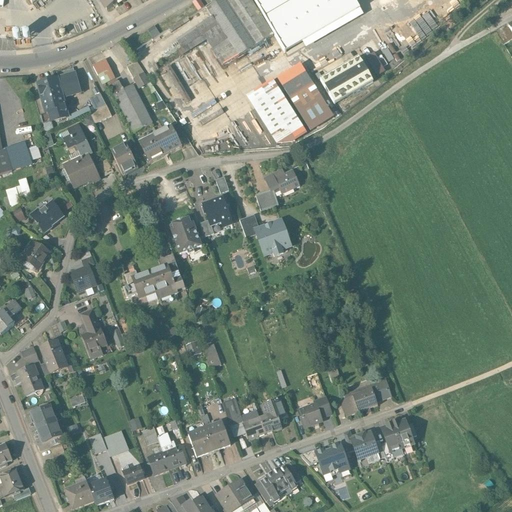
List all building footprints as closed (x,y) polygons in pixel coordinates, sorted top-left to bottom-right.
[(99,0),(107,11),(122,0),(99,0)] [(237,62),(274,40),(249,0),(222,0),(224,2),(207,12),(213,21),(175,45),(180,52),(177,54),(183,63),(206,49),(219,70),(236,60),(237,62)] [(349,0),(249,0),(274,40),(284,57),(302,46),(305,52),(361,19),(349,0)] [(373,54),(364,59),(375,79),(384,75),(373,54)] [(374,85),(359,60),(320,83),(334,107),(374,85)] [(114,77),(105,61),(93,68),(101,84),(114,77)] [(137,62),(127,68),(139,89),(149,83),(137,62)] [(332,120),(299,68),(278,82),(310,134),(332,120)] [(76,75),(37,86),(42,104),(43,104),(46,115),(49,114),(51,122),(68,117),(63,99),(81,94),(76,75)] [(119,85),(111,89),(134,135),(153,126),(133,86),(126,90),(124,86),(120,88),(119,85)] [(303,134),(272,86),(247,101),(278,150),(303,134)] [(95,125),(112,117),(106,107),(90,114),(95,125)] [(46,115),(39,116),(45,135),(53,131),(51,122),(49,114),(46,115)] [(172,127),(140,144),(151,166),(183,149),(172,127)] [(82,133),(64,142),(69,152),(76,148),(81,158),(88,155),(89,158),(93,156),(82,133)] [(126,145),(111,153),(122,175),(138,168),(126,145)] [(37,148),(26,151),(30,163),(41,159),(37,148)] [(0,153),(0,150),(0,177),(2,176),(3,179),(9,177),(8,174),(12,173),(4,152),(0,153)] [(64,170),(74,189),(93,181),(94,183),(100,180),(89,158),(88,155),(81,158),(80,159),(81,162),(64,170)] [(107,160),(99,164),(105,177),(114,173),(107,160)] [(299,190),(291,173),(283,176),(281,173),(266,180),(273,195),(276,201),(299,190)] [(216,184),(221,199),(229,196),(225,182),(216,184)] [(276,201),(273,195),(258,200),(264,214),(279,208),(276,201)] [(232,220),(225,200),(202,207),(208,224),(209,228),(211,227),(232,220)] [(62,220),(50,206),(40,216),(37,213),(30,219),(45,235),(62,220)] [(11,216),(16,224),(25,219),(20,210),(11,216)] [(200,247),(191,220),(170,227),(180,254),(198,248),(200,247)] [(254,233),(259,231),(255,220),(241,225),(247,242),(256,239),(254,233)] [(292,250),(282,223),(259,231),(254,233),(256,239),(264,260),(292,250)] [(209,228),(208,224),(201,226),(206,240),(214,238),(211,227),(209,228)] [(51,255),(35,246),(24,265),(39,274),(51,255)] [(173,278),(169,265),(149,273),(159,301),(184,292),(178,276),(173,278)] [(71,278),(78,295),(98,287),(91,270),(71,278)] [(158,298),(149,273),(129,280),(138,306),(158,298)] [(32,290),(24,292),(28,302),(35,300),(32,290)] [(22,313),(15,305),(0,316),(0,338),(0,339),(15,328),(11,322),(22,313)] [(206,311),(199,308),(196,314),(203,317),(206,311)] [(83,341),(91,363),(104,358),(101,351),(108,348),(101,331),(99,331),(93,315),(84,318),(92,338),(83,341)] [(212,337),(203,340),(207,353),(216,350),(212,337)] [(202,357),(197,343),(187,346),(192,360),(202,357)] [(63,360),(57,344),(40,351),(49,376),(67,369),(63,360)] [(34,351),(22,355),(27,367),(39,363),(34,351)] [(69,357),(63,360),(67,369),(70,377),(72,376),(76,374),(69,357)] [(35,368),(17,375),(18,380),(15,381),(17,387),(21,385),(26,399),(40,394),(44,391),(35,368)] [(372,390),(372,392),(377,404),(390,400),(385,386),(372,390)] [(377,404),(372,392),(353,399),(353,401),(358,415),(359,416),(378,409),(377,404)] [(81,398),(70,402),(72,409),(84,405),(81,398)] [(358,415),(353,401),(342,405),(347,419),(358,415)] [(280,402),(272,405),(279,425),(287,423),(280,402)] [(122,412),(119,404),(112,407),(115,415),(122,412)] [(316,408),(317,409),(322,422),(333,418),(328,404),(316,408)] [(266,439),(281,433),(279,425),(272,405),(262,409),(266,419),(260,422),(266,439)] [(322,422),(317,409),(298,416),(304,432),(323,425),(322,422)] [(57,425),(51,410),(32,417),(38,432),(57,425)] [(236,440),(247,436),(243,427),(238,414),(228,418),(236,440)] [(131,424),(135,435),(143,432),(139,421),(131,424)] [(250,445),(266,439),(260,422),(243,427),(247,436),(250,445)] [(393,425),(403,452),(407,451),(406,449),(411,447),(412,449),(415,447),(412,440),(408,428),(406,422),(399,424),(399,423),(393,425)] [(62,439),(57,425),(38,432),(43,446),(62,439)] [(399,454),(403,452),(393,425),(387,427),(387,429),(381,431),(386,446),(390,457),(394,456),(393,454),(398,452),(399,454)] [(231,449),(223,426),(206,432),(214,455),(231,449)] [(413,426),(408,428),(412,440),(417,438),(413,426)] [(66,431),(70,441),(79,437),(75,427),(66,431)] [(148,447),(160,443),(156,432),(155,430),(147,433),(146,431),(145,431),(145,433),(144,434),(148,447)] [(160,443),(161,445),(170,442),(167,435),(165,435),(164,430),(156,432),(160,443)] [(214,455),(206,432),(189,438),(198,461),(214,455)] [(352,440),(348,442),(352,452),(356,463),(373,457),(365,436),(352,440)] [(100,437),(89,441),(95,457),(107,452),(105,446),(101,437),(100,437)] [(348,442),(352,440),(351,438),(343,440),(348,453),(352,452),(348,442)] [(189,468),(182,449),(174,452),(170,442),(161,445),(162,449),(171,474),(189,468)] [(114,443),(105,446),(107,452),(110,461),(126,455),(123,447),(116,449),(114,443)] [(343,443),(337,445),(341,459),(347,457),(343,443)] [(337,445),(312,454),(315,463),(318,473),(332,468),(334,473),(345,470),(341,459),(337,445)] [(390,457),(386,446),(381,448),(389,466),(393,464),(390,457)] [(14,464),(8,447),(0,450),(0,469),(1,469),(2,471),(9,468),(9,466),(14,464)] [(71,460),(66,447),(51,453),(55,466),(71,460)] [(171,474),(162,449),(154,452),(156,458),(149,461),(156,480),(171,474)] [(315,463),(312,454),(296,459),(303,467),(315,463)] [(290,469),(285,472),(295,488),(301,485),(290,469)] [(146,482),(142,470),(125,476),(130,489),(146,482)] [(279,473),(272,477),(284,495),(290,492),(292,495),(298,492),(295,488),(285,472),(280,475),(279,473)] [(24,493),(16,473),(0,479),(0,480),(5,493),(0,494),(0,498),(1,502),(13,498),(24,493)] [(284,495),(272,477),(266,481),(267,484),(263,487),(273,502),(276,506),(281,503),(278,499),(284,495)] [(84,511),(94,508),(96,507),(90,491),(87,484),(63,493),(70,511),(84,511)] [(107,485),(90,491),(96,507),(97,510),(114,503),(107,485)] [(250,501),(240,485),(228,492),(240,511),(241,511),(253,505),(250,501)] [(263,487),(257,490),(267,506),(273,502),(263,487)] [(24,493),(13,498),(15,504),(31,498),(28,491),(24,493)] [(240,511),(228,492),(216,500),(224,511),(240,511)] [(257,497),(250,501),(253,505),(256,511),(264,506),(257,497)] [(208,500),(203,503),(208,511),(213,511),(215,511),(208,500)] [(181,511),(185,508),(180,501),(171,507),(174,511),(181,511)] [(208,511),(203,503),(202,502),(194,507),(191,504),(185,508),(181,511),(208,511)]
